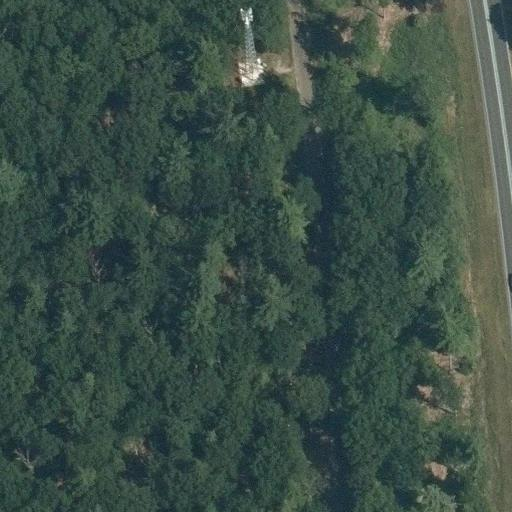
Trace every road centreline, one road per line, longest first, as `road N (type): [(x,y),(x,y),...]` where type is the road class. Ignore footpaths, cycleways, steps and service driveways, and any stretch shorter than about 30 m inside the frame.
road 1 (unclassified): [(340,511),(319,229),(290,0)]
road 2 (trunk): [(511,195),(483,0)]
